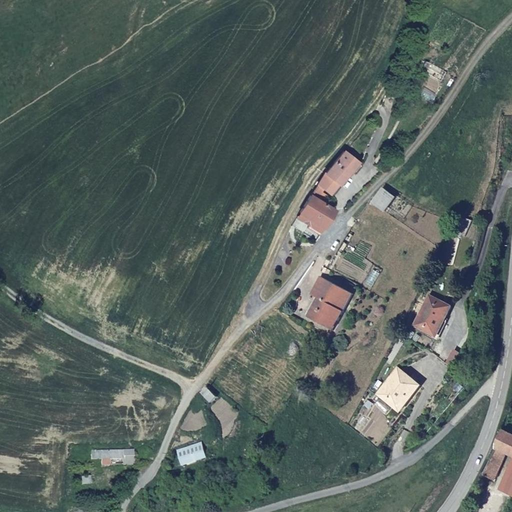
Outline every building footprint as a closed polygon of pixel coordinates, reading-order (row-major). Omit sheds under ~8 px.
[(341,182),(359,161),(345,151),(322,175),(317,184),(333,196),(343,183),(341,182)] [(387,211),(396,195),(385,189),(376,205),(387,211)] [(318,237),(336,208),(313,194),(295,224),(318,237)] [(342,324),(358,298),(325,278),(314,295),(322,300),(311,317),(332,329),(337,321),(342,324)] [(436,337),(451,307),(428,295),(413,325),(436,337)] [(399,412),(419,385),(397,369),(377,394),(399,412)] [(219,397),(211,386),(205,392),(214,403),(219,397)] [(511,437),(503,435),(485,477),(497,482),(509,455),(511,456),(511,470),(503,493),(511,496),(511,437)] [(211,453),(204,442),(177,455),(183,466),(211,453)] [(135,464),(134,448),(91,453),(91,462),(124,459),(125,465),(135,464)]
